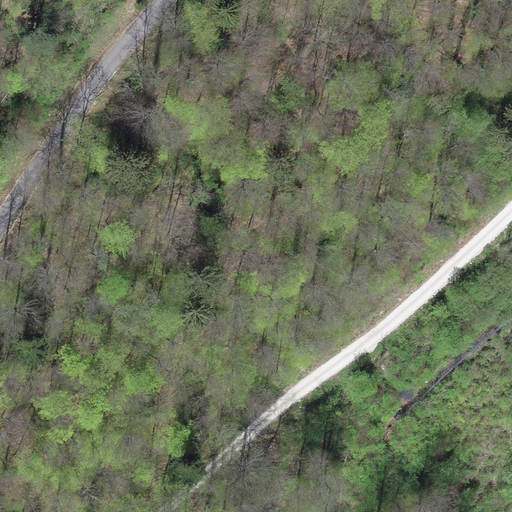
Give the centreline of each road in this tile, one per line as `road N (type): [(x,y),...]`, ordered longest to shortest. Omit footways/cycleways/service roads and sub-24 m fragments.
road 1 (track): [(163,511),(511,209)]
road 2 (unclassified): [(162,0),(94,81),(0,217)]
